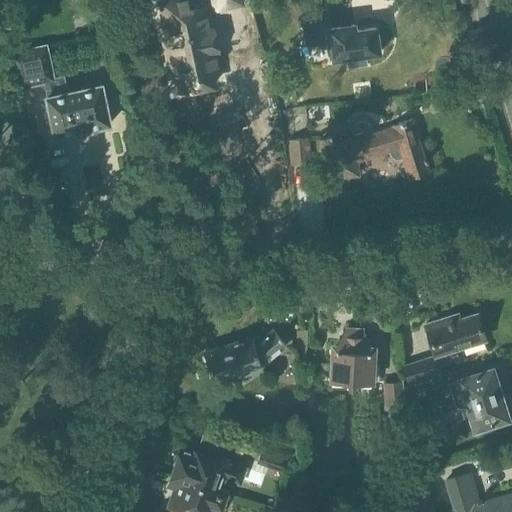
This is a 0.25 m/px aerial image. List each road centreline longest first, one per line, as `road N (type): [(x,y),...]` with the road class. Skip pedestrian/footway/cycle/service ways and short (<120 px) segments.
road 1 (residential): [(511,239),(135,279)]
road 2 (residential): [(135,279),(118,354),(62,511)]
road 3 (residential): [(0,249),(135,279)]
